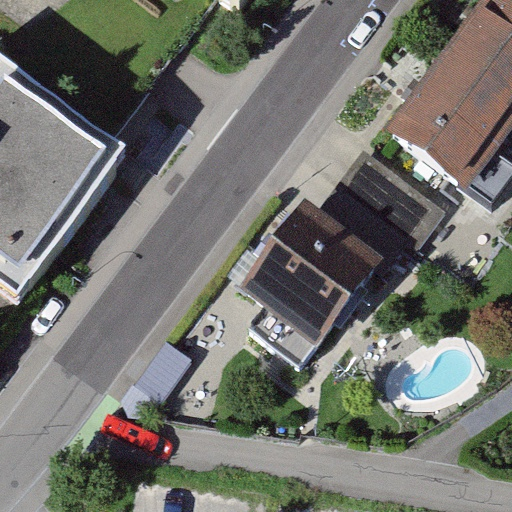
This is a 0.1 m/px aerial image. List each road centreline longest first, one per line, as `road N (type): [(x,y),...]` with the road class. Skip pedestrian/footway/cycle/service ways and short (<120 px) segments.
road 1 (tertiary): [(56,409),(361,0)]
road 2 (residential): [(56,409),(100,436),(511,499)]
road 3 (track): [(388,479),(511,398)]
